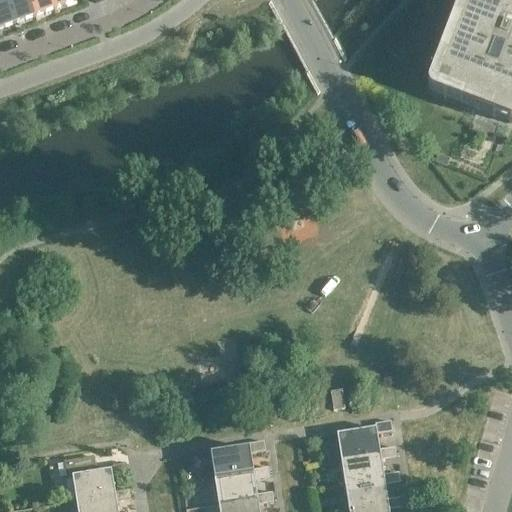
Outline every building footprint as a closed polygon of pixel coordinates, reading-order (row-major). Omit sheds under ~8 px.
[(0,0),(0,30),(14,25),(4,0),(0,0)] [(4,0),(14,25),(34,18),(27,0),(4,0)] [(54,10),(50,0),(27,0),(34,18),(54,10)] [(50,0),(54,10),(75,2),(74,0),(50,0)] [(467,0),(435,86),(435,87),(436,88),(436,89),(511,117),(511,1),(509,0),(467,0)] [(437,155),(434,164),(446,168),(450,160),(437,155)] [(341,392),(329,394),(332,413),(344,411),(341,392)] [(375,430),(336,436),(340,462),(379,456),(379,452),(376,436),(392,434),(390,423),(374,426),(375,430)] [(264,443),(248,446),(249,450),(210,456),(214,482),(253,476),(253,472),(250,456),(265,454),(264,443)] [(396,460),(394,450),(379,452),(379,456),(340,462),(344,487),(383,481),(383,477),(380,462),(396,460)] [(72,479),(76,504),(115,498),(114,493),(112,478),(127,475),(125,465),(110,468),(111,472),(95,474),(93,459),(63,463),(66,480),(72,479)] [(269,480),(268,469),(253,472),(253,476),(214,482),(218,507),(257,501),(256,497),(254,482),(269,480)] [(400,485),(398,474),(383,477),(383,481),(344,487),(348,511),(387,506),(387,502),(384,487),(400,485)] [(131,501),(129,491),(114,493),(115,498),(76,504),(76,511),(117,511),(116,504),(131,501)] [(273,504),(272,494),(256,497),(257,501),(218,507),(218,511),(258,511),(258,507),(273,504)] [(403,509),(402,499),(387,502),(387,506),(348,511),(388,511),(403,509)]
